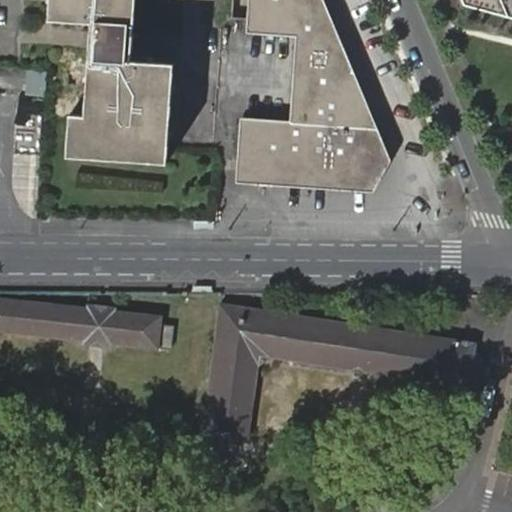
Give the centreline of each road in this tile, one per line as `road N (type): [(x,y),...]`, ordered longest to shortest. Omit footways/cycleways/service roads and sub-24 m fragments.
road 1 (secondary): [(511,261),(0,259)]
road 2 (tertiary): [(511,261),(401,0)]
